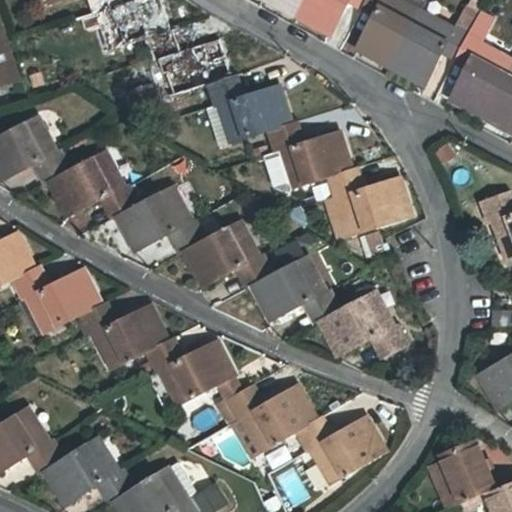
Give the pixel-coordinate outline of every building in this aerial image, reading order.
[(90,0),(95,13),(99,12),(104,27),(108,26),(115,48),(148,37),(172,30),(162,0),(137,0),(120,5),(118,0),(90,0)] [(268,0),(298,16),(306,0),(268,0)] [(306,0),(298,16),(332,34),(350,0),(355,0),(365,5),(367,0),(306,0)] [(367,0),(365,5),(378,12),(358,48),(392,67),(420,15),(400,4),(402,1),(400,0),(367,0)] [(400,4),(420,15),(427,2),(423,0),(400,0),(402,1),(400,4)] [(482,12),(489,0),(487,0),(471,0),(469,5),(482,12)] [(440,26),(420,15),(392,67),(426,85),(446,49),(459,56),(471,33),(482,12),(469,5),(455,30),(442,22),(440,26)] [(99,12),(95,13),(83,17),(86,28),(91,31),(104,27),(99,12)] [(496,19),(482,12),(471,33),(459,56),(471,63),(452,99),(486,118),(511,69),(511,64),(494,55),(496,51),(482,44),(496,19)] [(0,87),(20,81),(0,20),(0,87)] [(172,30),(148,37),(155,60),(160,58),(164,73),(168,72),(175,94),(209,84),(232,76),(220,39),(181,52),(174,29),(172,30)] [(511,69),(486,118),(511,131),(511,69)] [(232,76),(209,84),(216,106),(220,105),(225,119),(228,118),(235,141),(269,130),(292,123),(280,86),(241,98),(234,76),(232,76)] [(51,181),(73,170),(62,149),(58,151),(51,137),(47,139),(36,119),(0,137),(0,177),(2,181),(38,161),(49,182),(51,181)] [(292,123),(269,130),(276,152),(280,151),(285,166),(289,165),(296,187),(329,176),(352,169),(341,132),(301,144),(294,122),(292,123)] [(449,144),(437,151),(445,163),(456,155),(449,144)] [(276,152),(265,156),(274,187),(282,191),(296,187),(289,165),(285,166),(280,151),(276,152)] [(119,216),(140,205),(129,184),(125,186),(118,172),(115,174),(104,153),(73,170),(51,181),(69,216),(106,196),(117,217),(119,216)] [(352,169),(329,176),(336,199),(328,201),(340,238),(413,216),(401,178),(361,191),(354,169),(352,169)] [(186,251),(208,240),(197,219),(193,221),(186,207),(182,209),(171,188),(140,205),(119,216),(137,251),(173,231),(184,252),(186,251)] [(511,257),(511,256),(511,207),(506,192),(481,202),(490,224),(494,222),(499,236),(503,235),(511,257)] [(254,286),(275,275),(264,254),(260,256),(253,242),(250,244),(239,223),(208,240),(186,251),(204,285),(241,266),(252,287),(254,286)] [(0,285),(13,279),(35,268),(18,233),(0,242),(0,285)] [(321,321),(343,309),(332,289),(328,291),(321,277),(317,279),(306,258),(275,275),(254,286),(272,320),(308,301),(319,322),(321,321)] [(35,268),(13,279),(24,300),(28,298),(35,312),(38,310),(49,331),(80,315),(102,304),(85,269),(48,288),(37,267),(35,268)] [(374,293),(343,309),(321,321),(339,355),(376,336),(387,357),(410,344),(399,324),(395,326),(388,312),(385,314),(374,293)] [(102,304),(80,315),(91,336),(95,334),(102,348),(105,346),(116,367),(147,351),(169,340),(152,305),(115,324),(104,303),(102,304)] [(510,311),(494,311),(494,327),(510,327),(510,311)] [(169,340),(147,351),(158,372),(162,370),(169,384),(172,382),(183,403),(220,384),(235,377),(236,376),(218,341),(182,360),(171,339),(169,340)] [(511,356),(480,376),(500,409),(511,401),(511,356)] [(241,387),(235,377),(220,384),(225,395),(241,387)] [(243,391),(228,400),(240,420),(244,418),(251,431),(255,429),(267,449),(297,432),(318,419),(298,386),(263,407),(251,386),(243,391)] [(241,387),(225,395),(228,400),(243,391),(241,387)] [(240,420),(228,400),(219,405),(231,425),(240,420)] [(46,471),(67,458),(54,439),(51,441),(42,428),(39,430),(27,410),(0,426),(0,472),(32,453),(44,473),(46,471)] [(318,419),(297,432),(309,452),(313,450),(321,463),(324,461),(336,481),(387,451),(367,417),(332,438),(320,418),(318,419)] [(240,420),(231,425),(251,459),(267,449),(255,429),(251,431),(244,418),(240,420)] [(446,453),(467,445),(461,432),(441,441),(446,453)] [(116,501),(137,488),(124,468),(121,471),(112,458),(109,460),(96,440),(67,458),(46,471),(67,504),(102,483),(114,502),(116,501)] [(442,455),(445,462),(462,503),(488,493),(498,488),(478,440),(467,445),(446,453),(442,455)] [(179,462),(167,470),(179,490),(182,487),(191,500),(194,498),(196,501),(201,497),(179,462)] [(462,503),(445,462),(431,468),(448,509),(462,503)] [(137,488),(116,501),(122,511),(216,511),(227,505),(216,488),(201,497),(196,501),(194,498),(191,500),(182,487),(179,490),(167,470),(137,488)] [(511,511),(511,482),(498,488),(488,493),(495,511),(511,511)]
